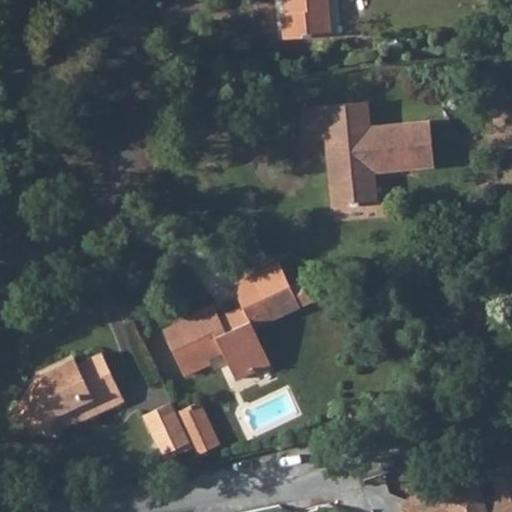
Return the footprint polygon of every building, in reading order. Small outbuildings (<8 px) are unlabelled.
[(328,0),(285,0),(287,12),(282,12),(284,38),(324,35),(322,11),(329,10),(328,0)] [(324,35),(331,34),(329,10),(322,11),(324,35)] [(371,126),(369,100),(304,106),(307,139),(327,137),(337,136),(339,157),(328,157),(333,206),(378,202),(375,171),(374,156),(412,153),(413,167),(435,165),(431,120),(371,126)] [(337,136),(327,137),(328,157),(339,157),(337,136)] [(374,156),(375,171),(413,167),(412,153),(374,156)] [(254,276),(266,303),(272,301),(279,316),(302,305),(293,285),(282,262),(254,276)] [(266,303),(254,276),(233,285),(243,306),(246,313),(223,323),(220,317),(215,306),(181,321),(182,322),(164,331),(184,374),(210,362),(208,357),(222,351),(235,379),(270,363),(254,327),(279,316),(272,301),(266,303)] [(293,285),(302,305),(319,297),(310,278),(293,285)] [(246,313),(243,306),(220,317),(223,323),(246,313)] [(91,416),(125,400),(103,352),(78,363),(76,358),(40,375),(41,377),(36,386),(31,383),(13,416),(47,434),(58,413),(68,409),(84,401),(91,416)] [(172,400),(143,414),(162,454),(191,440),(172,400)] [(68,409),(74,423),(91,416),(84,401),(68,409)] [(219,444),(199,401),(181,410),(201,453),(219,444)] [(191,440),(162,454),(165,460),(194,446),(191,440)] [(442,488),(408,498),(400,511),(511,511),(511,463),(490,470),(498,494),(483,499),(478,484),(444,495),(442,488)]
